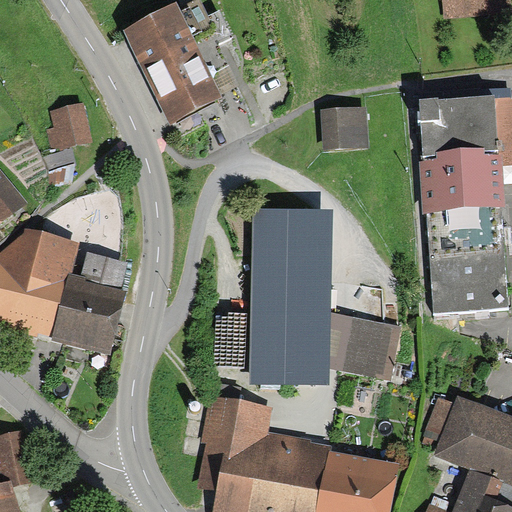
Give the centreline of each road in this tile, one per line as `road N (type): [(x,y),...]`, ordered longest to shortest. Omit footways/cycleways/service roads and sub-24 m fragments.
road 1 (tertiary): [(142,468),(131,409),(158,248),(156,202),(138,134),(60,0)]
road 2 (residential): [(142,468),(125,472),(81,458),(0,380)]
